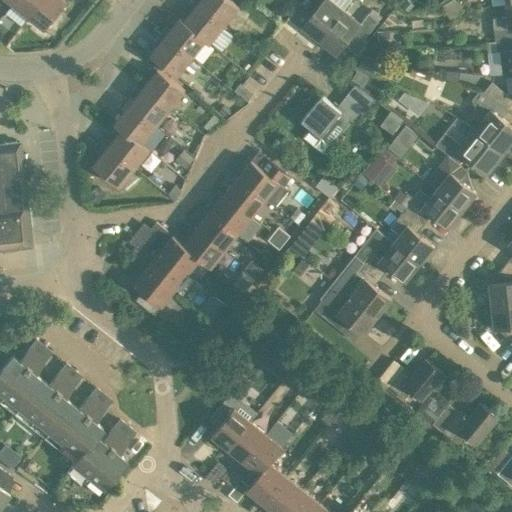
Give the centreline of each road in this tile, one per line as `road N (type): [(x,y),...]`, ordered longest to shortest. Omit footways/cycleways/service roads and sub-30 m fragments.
road 1 (residential): [(75,226),(178,212),(297,60)]
road 2 (residential): [(62,282),(155,353),(165,444),(148,465)]
road 3 (residential): [(75,226),(63,122),(44,68)]
road 4 (residential): [(431,326),(429,300),(511,194)]
